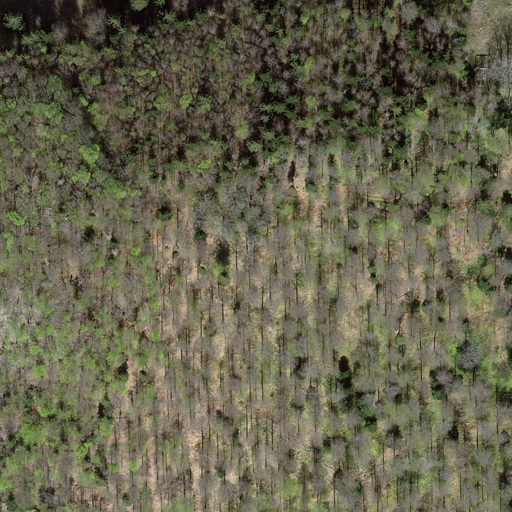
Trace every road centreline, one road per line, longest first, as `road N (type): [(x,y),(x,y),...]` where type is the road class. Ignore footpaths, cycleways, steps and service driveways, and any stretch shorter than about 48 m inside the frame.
road 1 (track): [(511,422),(356,467),(336,466),(244,412),(77,411)]
road 2 (track): [(511,181),(471,202),(343,194)]
